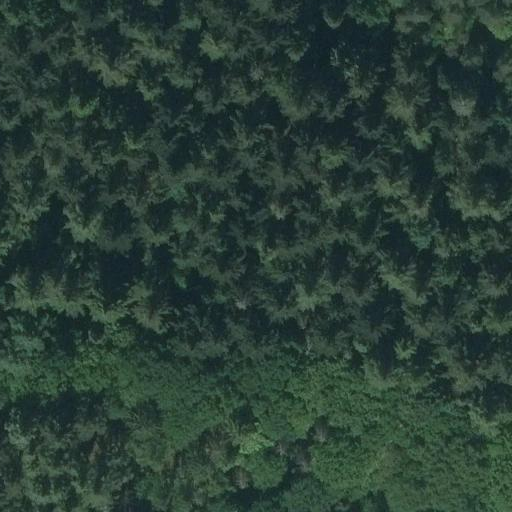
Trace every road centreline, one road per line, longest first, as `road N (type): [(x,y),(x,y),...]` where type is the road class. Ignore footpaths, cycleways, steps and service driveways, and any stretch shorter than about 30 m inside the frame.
road 1 (track): [(71,0),(189,87),(318,101),(511,182)]
road 2 (track): [(0,59),(189,87)]
